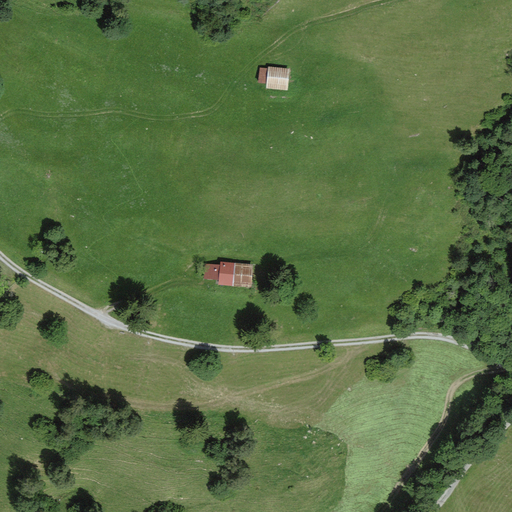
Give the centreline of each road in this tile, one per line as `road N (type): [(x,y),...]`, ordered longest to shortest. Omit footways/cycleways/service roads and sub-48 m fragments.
road 1 (track): [(0,255),(95,313),(169,339),(237,349),(419,334),(447,337),(511,369)]
road 2 (track): [(503,364),(457,382),(439,427),(377,511)]
road 3 (track): [(431,511),(511,415)]
